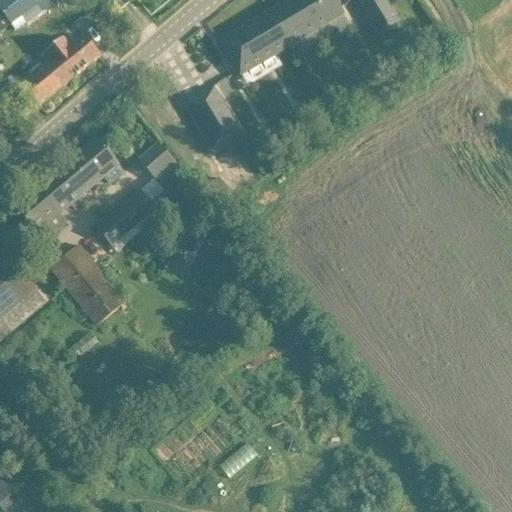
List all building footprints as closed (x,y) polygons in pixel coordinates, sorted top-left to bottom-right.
[(0,0),(0,31),(9,24),(14,30),(54,0),(0,0)] [(291,0),(270,13),(290,46),(343,14),(334,0),(291,0)] [(383,0),(364,0),(359,3),(381,39),(400,28),(383,0)] [(217,44),(227,61),(238,78),(290,46),(270,13),(217,44)] [(46,61),(18,83),(38,108),(100,58),(83,37),(70,47),(62,38),(41,55),(46,61)] [(213,91),(186,107),(211,150),(239,134),(213,91)] [(13,209),(26,224),(43,245),(67,224),(59,215),(118,166),(96,139),(13,209)] [(157,144),(136,161),(153,182),(174,165),(157,144)] [(207,187),(221,203),(231,194),(217,178),(207,187)] [(170,187),(153,201),(166,222),(185,209),(170,187)] [(142,189),(97,227),(116,251),(161,214),(142,189)] [(173,245),(192,253),(200,235),(182,226),(173,245)] [(78,246),(50,269),(97,327),(125,304),(78,246)] [(0,340),(45,302),(8,257),(3,256),(0,258),(0,340)] [(0,505),(4,511),(28,492),(11,470),(0,455),(0,505)]
